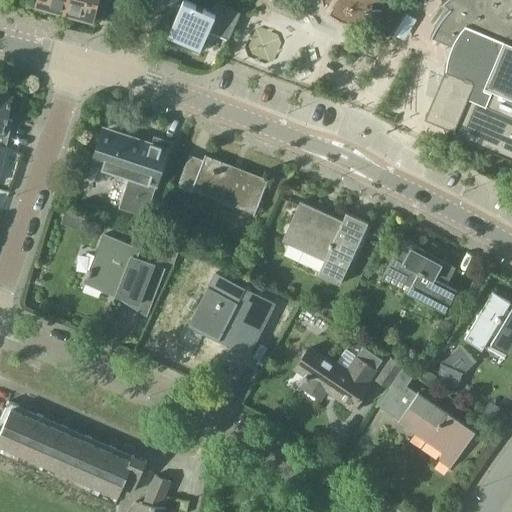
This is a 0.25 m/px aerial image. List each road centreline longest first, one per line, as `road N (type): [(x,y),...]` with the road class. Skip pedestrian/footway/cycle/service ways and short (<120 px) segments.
road 1 (tertiary): [(125,77),(344,157),(511,247)]
road 2 (residential): [(359,511),(213,413),(0,323)]
road 3 (residential): [(0,298),(78,60)]
